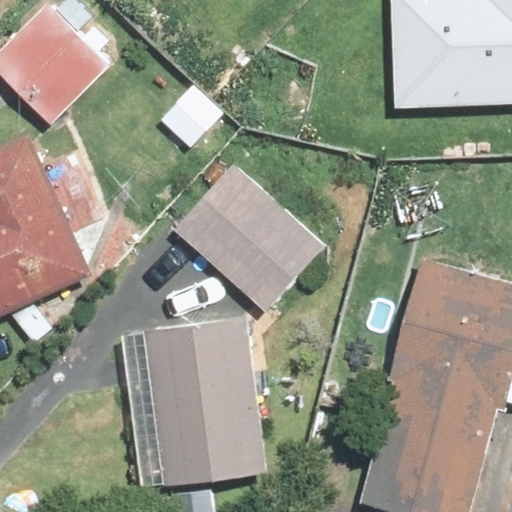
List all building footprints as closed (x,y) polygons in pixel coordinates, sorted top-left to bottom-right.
[(78,0),(56,0),(0,50),(0,62),(58,127),(133,60),(78,0)] [(511,0),(402,0),(402,102),(511,102),(511,0)] [(0,322),(114,272),(50,128),(0,150),(0,322)] [(241,150),(179,223),(287,314),(349,240),(241,150)] [(511,269),(435,249),(367,501),(409,511),(486,511),(511,418),(511,269)] [(259,304),(132,318),(151,485),(278,471),(259,304)]
